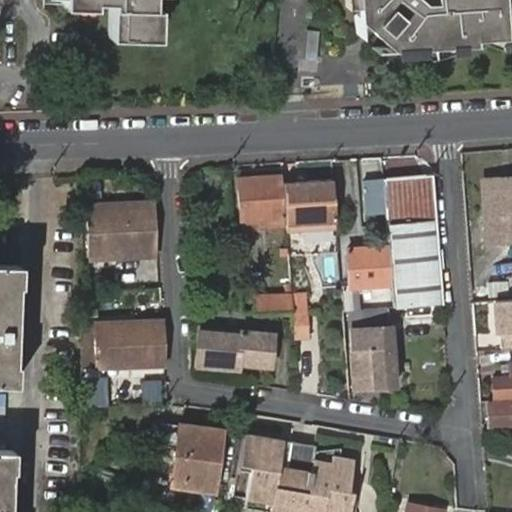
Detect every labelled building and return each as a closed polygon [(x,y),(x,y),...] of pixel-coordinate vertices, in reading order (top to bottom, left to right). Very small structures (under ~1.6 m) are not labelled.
[(68,0),(49,0),(49,11),(67,12),(68,8),(68,0)] [(68,0),(68,8),(100,9),(100,0),(116,0),(116,10),(115,37),(160,39),(161,26),(152,25),(153,14),(161,14),(161,0),(68,0)] [(100,0),(100,9),(116,10),(116,0),(100,0)] [(428,42),(470,34),(501,32),(500,0),(355,0),(357,12),(369,25),(375,18),(382,26),(375,33),(386,45),(428,42)] [(164,14),(161,14),(153,14),(152,25),(161,26),(164,26),(164,14)] [(471,40),(470,34),(428,42),(430,50),(471,40)] [(238,176),(242,226),(282,225),(277,172),(238,176)] [(434,176),(384,180),(393,298),(394,308),(443,304),(434,176)] [(511,298),(511,176),(476,180),(480,247),(511,244),(511,278),(481,282),(482,301),(511,298)] [(333,177),(285,180),(288,229),(336,227),(333,177)] [(386,212),(384,180),(363,183),(366,214),(386,212)] [(157,251),(155,209),(88,211),(89,254),(157,251)] [(347,251),(350,287),(388,284),(386,248),(347,251)] [(0,386),(14,388),(18,268),(0,266),(0,386)] [(291,292),(290,284),(284,285),(284,295),(254,294),(255,309),(292,310),(291,292)] [(308,291),(291,292),(292,310),(296,338),(311,337),(308,291)] [(388,309),(394,308),(393,298),(343,302),(344,312),(362,310),(388,309)] [(511,299),(495,301),(497,331),(500,331),(501,346),(511,345),(511,299)] [(394,385),(388,309),(362,310),(363,328),(350,330),(356,389),(394,385)] [(97,369),(165,367),(163,319),(95,321),(97,369)] [(197,328),(196,366),(238,369),(239,365),(267,367),(269,334),(197,328)] [(487,378),(488,399),(511,397),(511,362),(504,363),(505,376),(487,378)] [(142,382),(142,399),(160,399),(160,382),(142,382)] [(511,401),(482,403),(484,429),(511,427),(511,401)] [(161,420),(152,480),(210,489),(220,430),(161,420)] [(281,439),(244,434),(241,449),(240,458),(253,459),(251,470),(246,497),(272,500),(271,507),(270,511),(349,511),(353,490),(348,489),(353,457),(339,455),(330,454),(329,463),(310,459),(311,453),(312,445),(289,442),(284,464),(277,464),(281,439)] [(339,448),(311,453),(310,459),(329,463),(330,454),(339,455),(339,448)] [(0,511),(10,511),(12,451),(0,450),(0,511)] [(240,458),(238,467),(251,470),(253,459),(240,458)] [(244,502),(271,507),(272,500),(246,497),(244,502)] [(405,511),(444,511),(446,507),(407,501),(405,511)]
